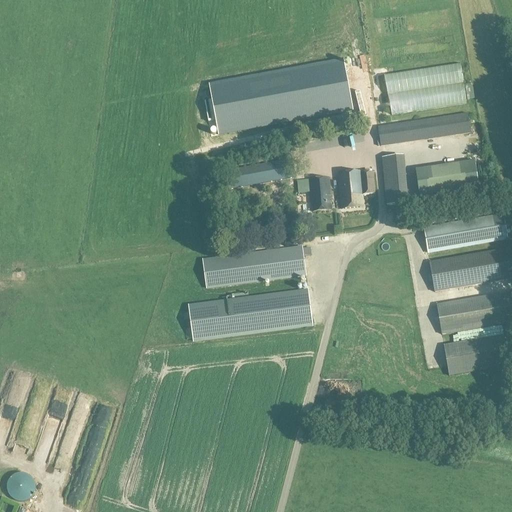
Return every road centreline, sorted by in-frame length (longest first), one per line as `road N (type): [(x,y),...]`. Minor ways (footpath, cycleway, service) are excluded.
road 1 (residential): [(280,511),(348,248),(381,229)]
road 2 (track): [(381,229),(511,206)]
